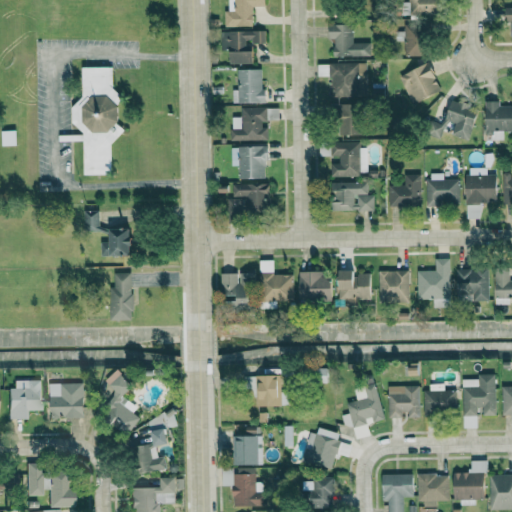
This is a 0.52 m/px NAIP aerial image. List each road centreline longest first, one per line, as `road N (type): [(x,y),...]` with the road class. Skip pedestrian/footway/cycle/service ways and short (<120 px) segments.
road 1 (residential): [(203,511),(192,0)]
road 2 (residential): [(511,236),(198,242)]
road 3 (residential): [(302,239),(297,0)]
road 4 (residential): [(511,445),(377,452),(366,467),(364,511)]
road 5 (residential): [(0,447),(91,446),(101,460),(102,511)]
